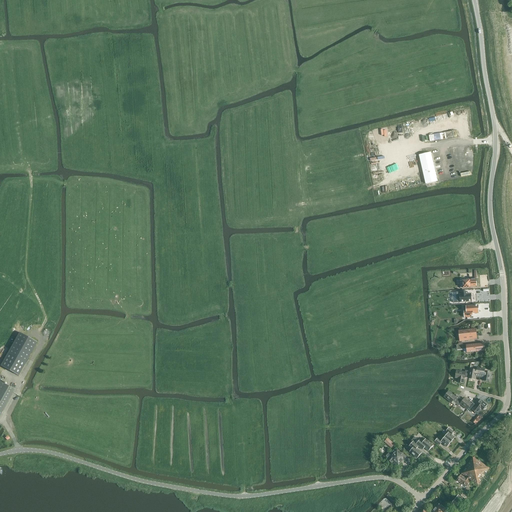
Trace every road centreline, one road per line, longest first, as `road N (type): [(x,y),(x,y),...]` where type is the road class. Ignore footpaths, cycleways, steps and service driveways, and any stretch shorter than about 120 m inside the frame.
road 1 (tertiary): [(423,499),(389,477),(234,495),(151,484),(48,451),(0,455)]
road 2 (unclassified): [(502,273),(490,217),(493,118),(474,0)]
road 3 (residential): [(423,499),(508,399)]
